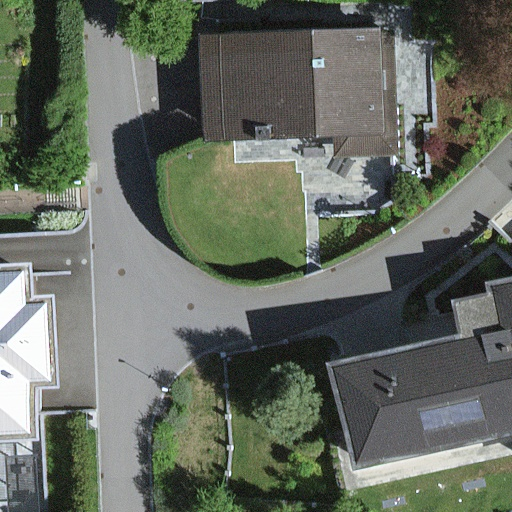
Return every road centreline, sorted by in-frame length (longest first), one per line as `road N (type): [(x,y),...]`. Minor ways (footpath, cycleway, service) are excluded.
road 1 (residential): [(127,320),(291,307),(355,292),(407,265),(511,179)]
road 2 (residential): [(109,0),(111,95),(143,188),(127,320)]
road 3 (residential): [(127,320),(128,511)]
